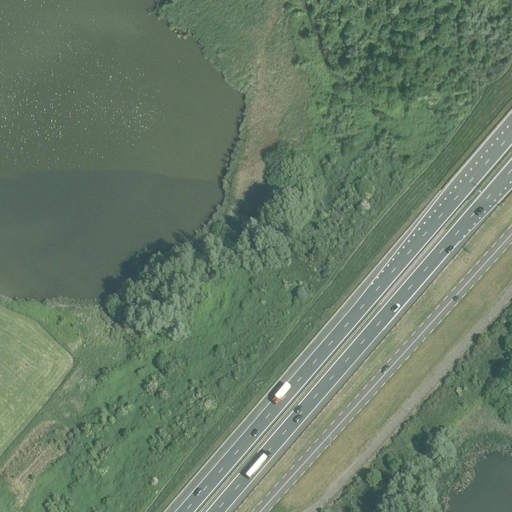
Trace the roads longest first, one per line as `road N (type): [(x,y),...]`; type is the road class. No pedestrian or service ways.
road 1 (trunk): [(511,133),(185,511)]
road 2 (trunk): [(216,511),(511,169)]
road 3 (tertiary): [(261,511),(511,233)]
